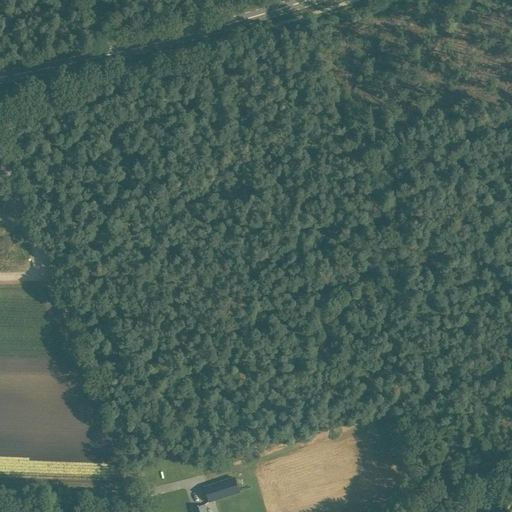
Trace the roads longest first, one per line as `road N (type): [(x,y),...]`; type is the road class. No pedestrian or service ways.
road 1 (secondary): [(0,76),(308,0)]
road 2 (track): [(37,269),(50,275),(79,340),(135,490)]
road 3 (track): [(7,178),(39,260),(28,277),(0,278)]
road 4 (track): [(135,490),(0,489)]
